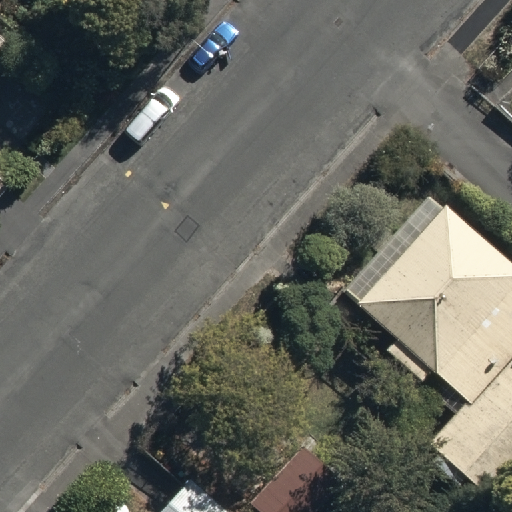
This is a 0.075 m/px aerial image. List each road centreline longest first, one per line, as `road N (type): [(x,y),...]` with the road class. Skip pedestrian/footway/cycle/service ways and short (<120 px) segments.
road 1 (residential): [(0,400),(336,27)]
road 2 (residential): [(511,183),(336,27)]
